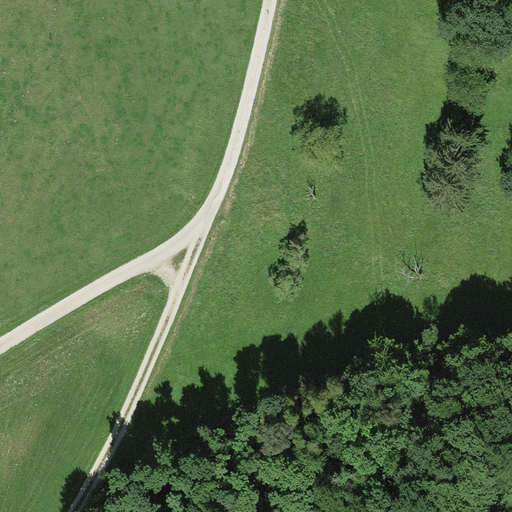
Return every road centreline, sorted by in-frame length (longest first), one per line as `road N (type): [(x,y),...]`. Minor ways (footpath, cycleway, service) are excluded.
road 1 (track): [(73,511),(130,405),(227,170),(271,0)]
road 2 (track): [(208,216),(159,254),(0,345)]
